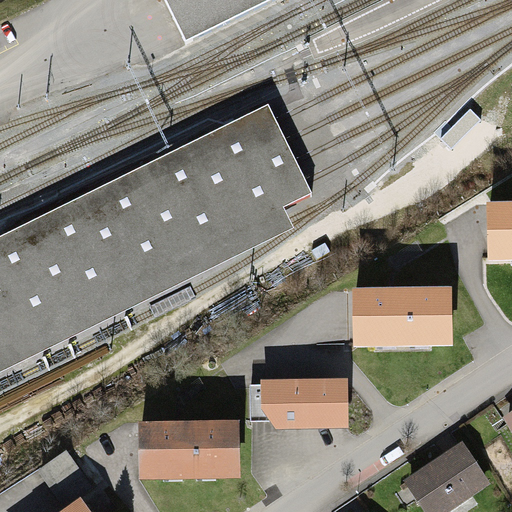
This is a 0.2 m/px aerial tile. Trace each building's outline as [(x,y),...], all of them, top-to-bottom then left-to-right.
[(164,0),(187,45),(278,0),(164,0)] [(268,108),(0,240),(0,349),(284,210),(312,196),(305,182),(295,162),(285,142),(275,122),(268,108)] [(470,110),(440,138),(450,148),(480,120),(470,110)] [(284,210),(0,349),(0,371),(293,227),(290,221),(284,210)] [(511,218),(490,219),(490,271),(511,271),(511,218)] [(456,304),(356,304),(356,357),(455,357),(456,304)] [(343,395),(251,395),(251,429),(343,429),(343,395)] [(238,437),(141,438),(142,493),(239,492),(238,437)] [(463,454),(403,493),(414,511),(471,511),(493,499),(463,454)]
